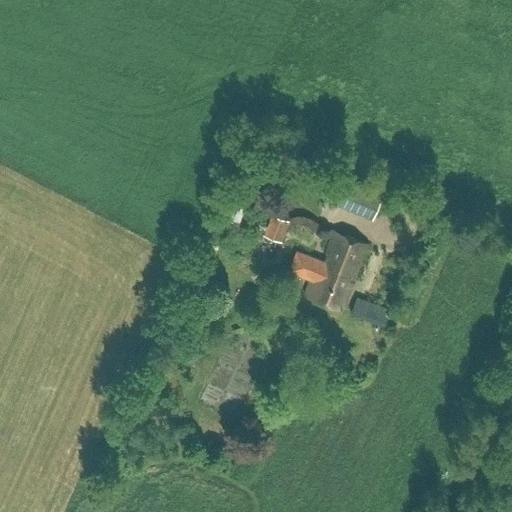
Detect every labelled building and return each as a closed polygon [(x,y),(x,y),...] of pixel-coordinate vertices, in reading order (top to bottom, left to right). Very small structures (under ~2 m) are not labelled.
[(382,190),(336,171),(325,197),(371,216),(382,190)] [(271,215),(263,234),(279,241),(287,221),(271,215)] [(309,279),(303,294),(340,309),(366,244),(332,231),(323,253),(326,255),(323,261),(321,260),(320,261),(302,254),(295,273),(309,279)] [(388,309),(355,297),(349,313),(382,325),(388,309)] [(309,339),(323,325),(308,309),(293,323),(309,339)]
